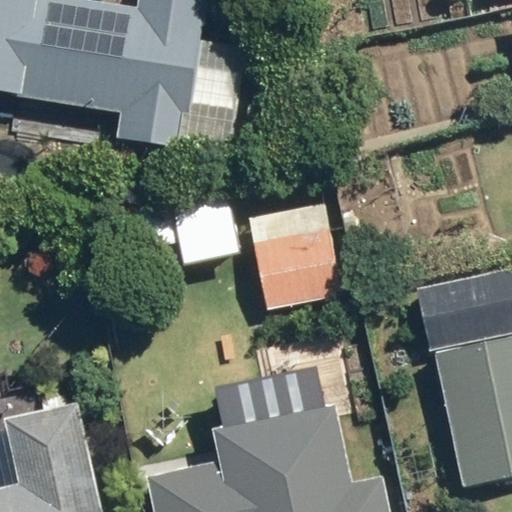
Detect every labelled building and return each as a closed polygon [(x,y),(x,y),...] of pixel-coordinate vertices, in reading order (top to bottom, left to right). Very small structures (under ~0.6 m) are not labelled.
[(0,0),(0,83),(36,89),(35,93),(134,109),(130,134),(193,144),(198,109),(204,110),(222,0),(151,0),(151,3),(133,0),(0,0)] [(175,247),(161,193),(71,216),(85,270),(175,247)] [(342,199),(263,214),(282,308),(361,292),(342,199)] [(511,331),(447,345),(476,483),(511,475),(511,331)] [(0,511),(119,511),(96,397),(20,413),(23,424),(0,428),(0,511)] [(235,457),(160,472),(168,511),(406,511),(398,471),(368,477),(352,398),(228,423),(235,457)]
